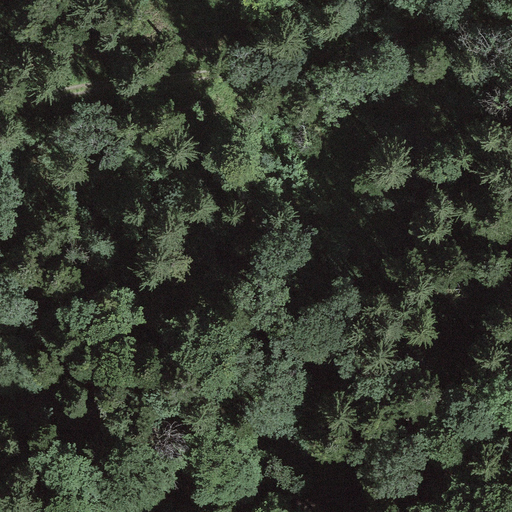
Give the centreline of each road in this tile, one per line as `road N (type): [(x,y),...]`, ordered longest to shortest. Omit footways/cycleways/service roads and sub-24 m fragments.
road 1 (track): [(0,418),(15,411),(111,416),(179,457),(303,493),(400,491),(511,469)]
road 2 (track): [(0,100),(185,76),(511,15)]
